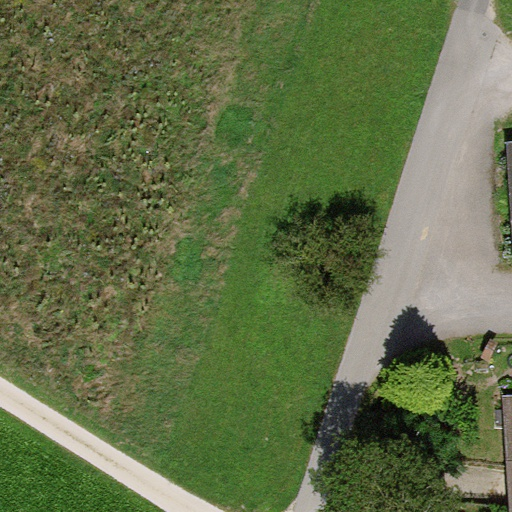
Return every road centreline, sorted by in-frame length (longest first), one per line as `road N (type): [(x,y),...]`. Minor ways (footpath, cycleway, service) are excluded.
road 1 (unclassified): [(482,0),(307,511)]
road 2 (track): [(181,511),(0,399)]
